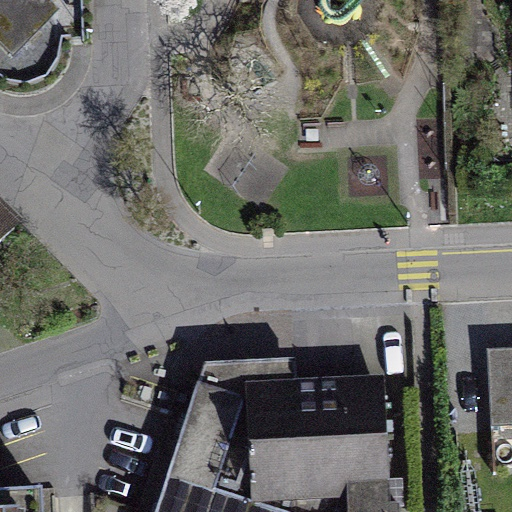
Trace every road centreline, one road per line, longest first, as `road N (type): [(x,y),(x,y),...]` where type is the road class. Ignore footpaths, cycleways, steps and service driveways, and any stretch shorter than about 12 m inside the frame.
road 1 (residential): [(169,305),(249,284),(511,267)]
road 2 (residential): [(123,0),(124,63),(86,129),(30,184)]
road 3 (residential): [(30,184),(169,305)]
road 4 (residential): [(0,375),(169,305)]
